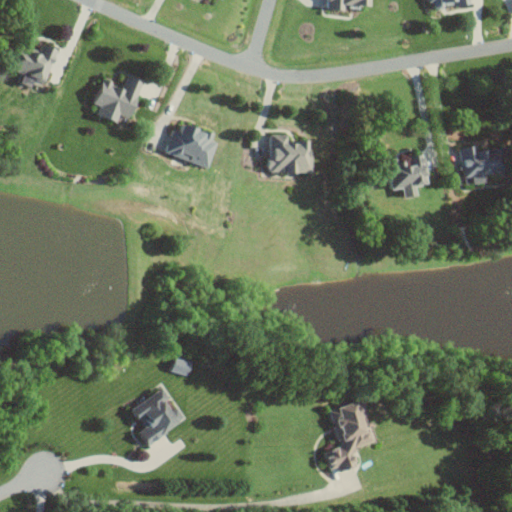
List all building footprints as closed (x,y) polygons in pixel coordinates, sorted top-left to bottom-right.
[(317,0),(317,9),(336,10),(336,5),(363,6),(363,0),(317,0)] [(421,0),(423,9),(464,2),(463,0),(421,0)] [(0,63),(0,70),(37,81),(46,47),(33,44),(32,49),(6,42),(0,63)] [(134,81),(119,76),(116,86),(92,79),(85,103),(91,105),(88,116),(108,122),(110,114),(123,118),(134,81)] [(159,154),(200,166),(210,134),(169,122),(159,154)] [(302,141),(281,140),(281,135),(261,134),(260,172),(301,173),(302,141)] [(452,147),(456,177),(463,176),(464,184),(476,182),(475,174),(487,172),(484,149),(470,151),(469,145),(452,147)] [(395,197),(409,196),(408,185),(420,184),(417,154),(401,156),(402,165),(394,166),(393,158),(379,160),(382,189),(394,188),(395,197)] [(122,409),(136,430),(130,434),(137,444),(168,423),(154,402),(160,398),(154,388),(122,409)]
